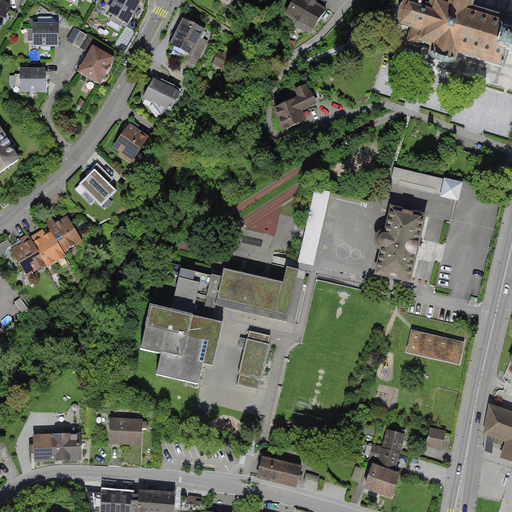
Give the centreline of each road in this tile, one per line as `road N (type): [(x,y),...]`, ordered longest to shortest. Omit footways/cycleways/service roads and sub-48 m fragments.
road 1 (residential): [(0,498),(42,473),(109,473),(210,481),(337,511)]
road 2 (residential): [(0,222),(95,131),(166,0)]
road 3 (primary): [(511,247),(457,511)]
